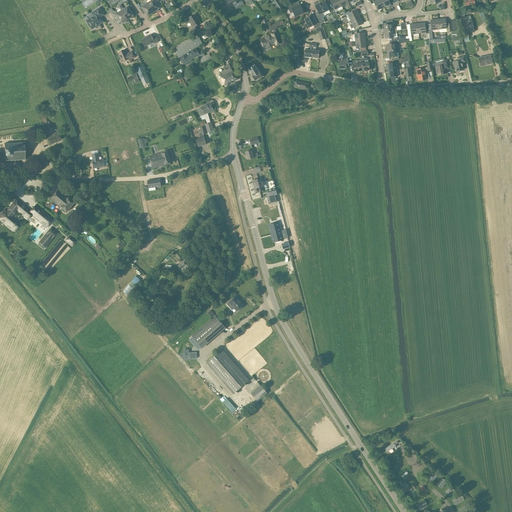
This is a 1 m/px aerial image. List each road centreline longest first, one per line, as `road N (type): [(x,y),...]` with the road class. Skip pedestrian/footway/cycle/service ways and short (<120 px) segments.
road 1 (tertiary): [(403,511),(278,313),(233,154)]
road 2 (unclassified): [(0,168),(140,178),(233,154)]
road 3 (tertiary): [(242,99),(259,99),(292,70),(380,88)]
road 4 (tertiary): [(380,88),(511,86)]
